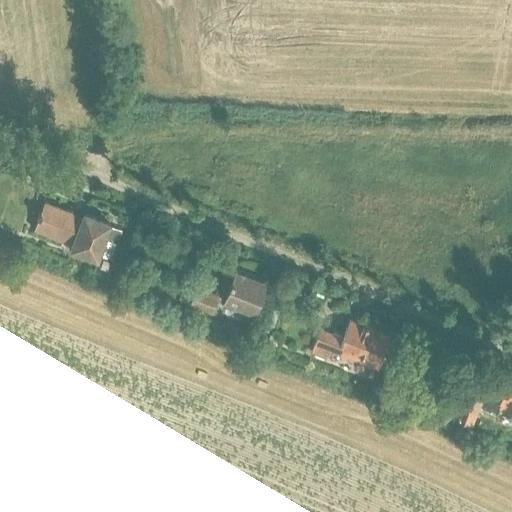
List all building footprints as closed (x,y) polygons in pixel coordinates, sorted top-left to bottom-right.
[(99,252),(111,225),(111,223),(85,212),(84,216),(45,201),(35,229),(72,243),(70,247),(97,258),(99,252)] [(111,225),(99,252),(112,257),(122,230),(111,225)] [(235,272),(223,302),(255,315),(267,285),(235,272)] [(196,286),(190,302),(213,311),(219,294),(196,286)] [(269,306),(261,327),(272,331),(280,310),(269,306)] [(322,327),(313,351),(328,357),(331,348),(338,351),(338,352),(378,367),(391,335),(351,319),(344,336),(322,327)] [(456,382),(449,397),(460,401),(454,415),(473,423),(486,392),(480,390),(467,384),(466,386),(456,382)] [(489,396),(484,406),(496,412),(500,405),(511,410),(511,388),(508,397),(504,395),(501,402),(489,396)]
